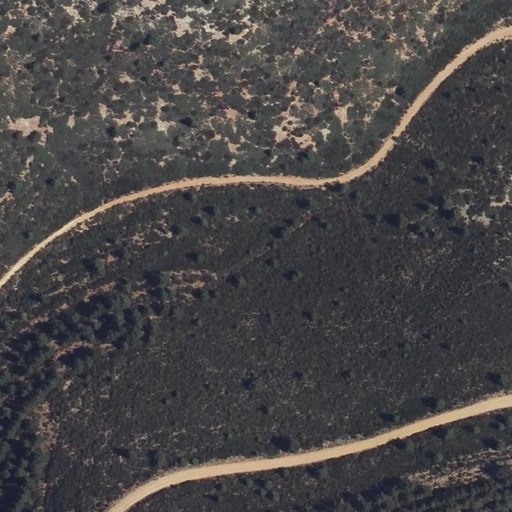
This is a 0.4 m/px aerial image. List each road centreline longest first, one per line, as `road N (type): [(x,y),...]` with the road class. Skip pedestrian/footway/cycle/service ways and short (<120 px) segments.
road 1 (track): [(0,284),(64,228),(155,188),(258,177),(311,181),(364,169),(434,82),(481,42),(511,29)]
road 2 (track): [(511,401),(370,444),(165,482),(116,511)]
